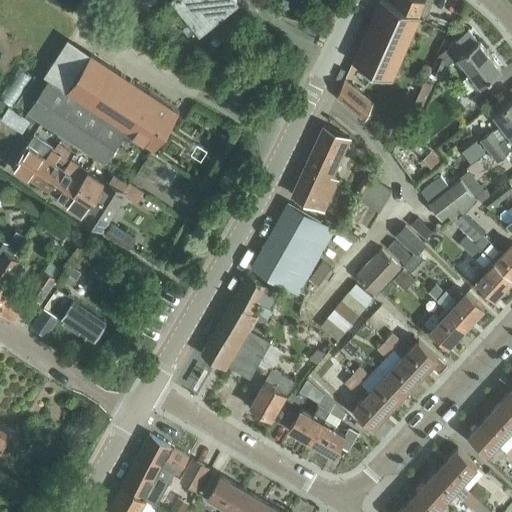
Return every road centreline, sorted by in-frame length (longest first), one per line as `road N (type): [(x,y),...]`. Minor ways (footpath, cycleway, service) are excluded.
road 1 (tertiary): [(149,392),(288,149),(360,0)]
road 2 (residential): [(511,324),(344,504)]
road 3 (residential): [(344,504),(149,392)]
road 4 (residential): [(134,416),(0,331)]
